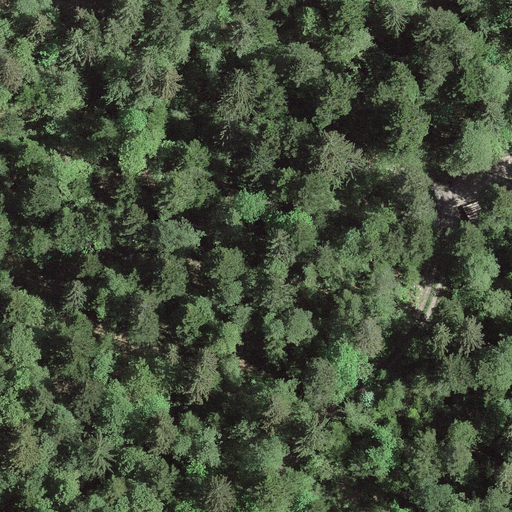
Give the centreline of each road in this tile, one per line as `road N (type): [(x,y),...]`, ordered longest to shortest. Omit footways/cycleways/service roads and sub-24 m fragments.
road 1 (track): [(235,511),(417,308),(470,195),(511,173)]
road 2 (track): [(298,0),(0,1)]
